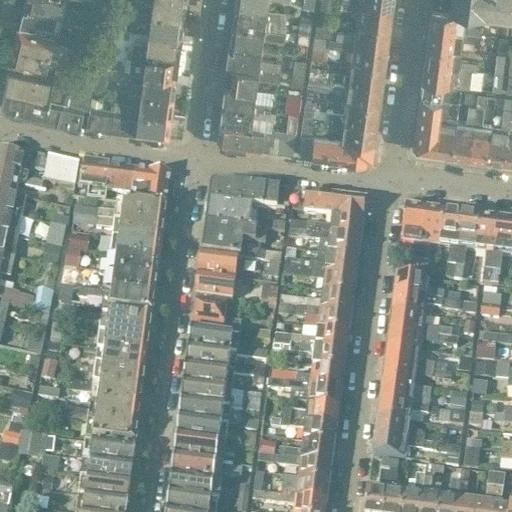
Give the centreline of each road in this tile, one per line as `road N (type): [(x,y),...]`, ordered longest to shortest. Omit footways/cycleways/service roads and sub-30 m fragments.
road 1 (residential): [(195,160),(150,511)]
road 2 (residential): [(389,181),(344,511)]
road 3 (residential): [(195,160),(0,129)]
road 4 (residential): [(389,181),(195,160)]
road 5 (residential): [(389,181),(414,0)]
road 6 (residential): [(214,0),(195,160)]
road 7 (residential): [(511,193),(389,181)]
